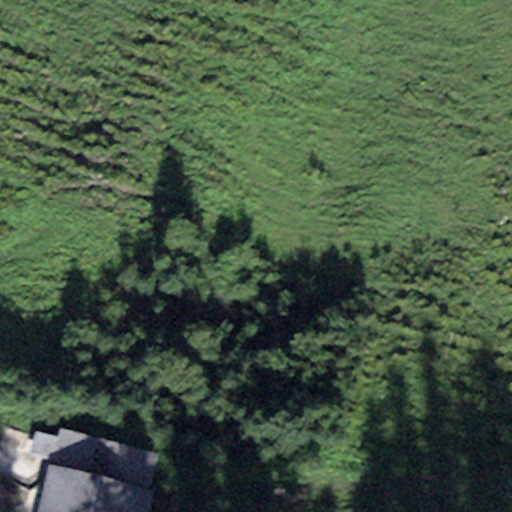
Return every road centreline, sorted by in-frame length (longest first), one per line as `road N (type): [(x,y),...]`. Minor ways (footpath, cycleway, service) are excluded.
road 1 (track): [(511,350),(442,358),(202,511)]
road 2 (track): [(0,455),(172,482),(174,511)]
